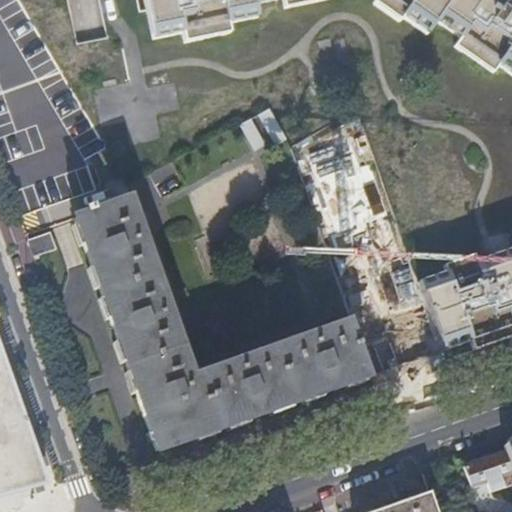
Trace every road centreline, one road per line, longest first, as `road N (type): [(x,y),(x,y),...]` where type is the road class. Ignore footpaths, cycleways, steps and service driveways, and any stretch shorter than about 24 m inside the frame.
road 1 (secondary): [(232,511),(511,412)]
road 2 (residential): [(0,254),(93,511)]
